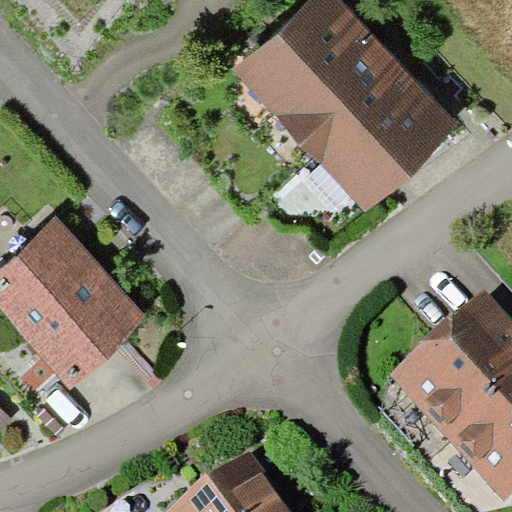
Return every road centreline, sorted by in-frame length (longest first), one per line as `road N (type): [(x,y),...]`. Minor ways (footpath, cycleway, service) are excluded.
road 1 (residential): [(257,354),(0,58)]
road 2 (residential): [(511,166),(257,354)]
road 3 (residential): [(257,354),(147,435),(0,502)]
